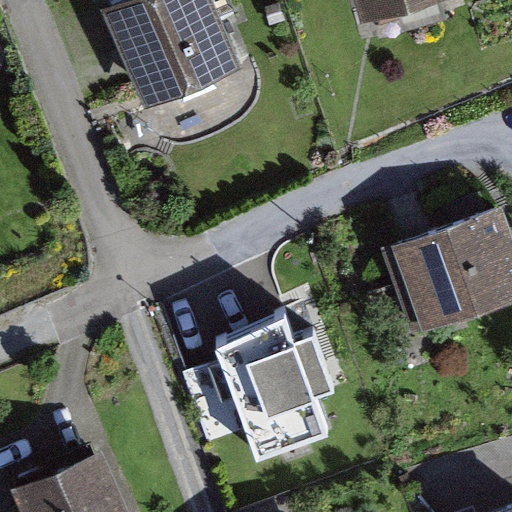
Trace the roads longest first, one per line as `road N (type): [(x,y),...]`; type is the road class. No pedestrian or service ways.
road 1 (unclassified): [(140,277),(511,136)]
road 2 (unclassified): [(23,0),(140,277)]
road 3 (unclassified): [(140,277),(0,337)]
